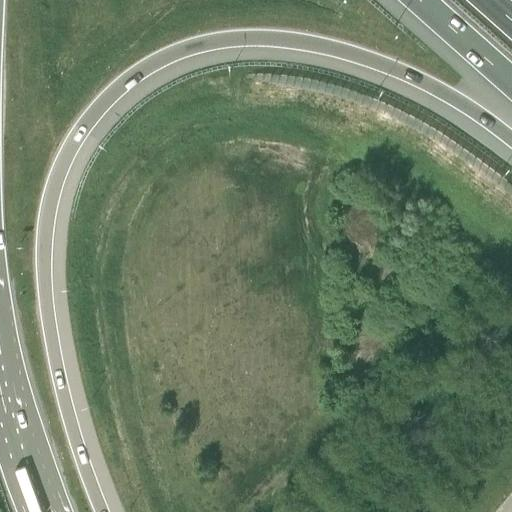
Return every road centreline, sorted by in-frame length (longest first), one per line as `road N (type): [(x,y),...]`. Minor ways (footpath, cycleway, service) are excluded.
road 1 (motorway): [(103,511),(64,401),(44,244),(49,200),(72,140),(121,88),(160,59),(207,41),(314,44),(427,83),(511,140)]
road 2 (motorway): [(0,348),(19,440),(45,511)]
road 3 (motorway): [(418,0),(511,83)]
